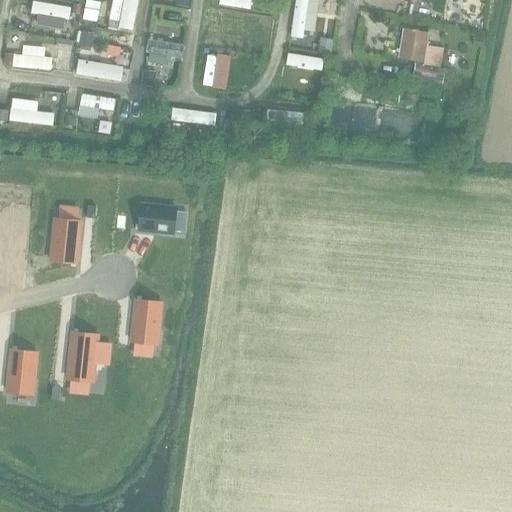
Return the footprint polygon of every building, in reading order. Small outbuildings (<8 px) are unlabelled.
[(50,0),(50,4),(88,11),(90,0),(50,0)] [(239,2),(237,30),(250,31),(252,3),(239,2)] [(108,30),(145,35),(146,21),(110,17),(108,30)] [(404,27),(399,57),(415,60),(412,76),(443,82),(445,69),(440,68),(443,51),(425,48),(428,31),(404,27)] [(461,58),(466,39),(448,34),(444,53),(461,58)] [(41,37),(40,45),(32,45),(31,59),(67,61),(68,38),(41,37)] [(99,55),(99,71),(140,73),(141,57),(99,55)] [(160,111),(127,106),(124,122),(158,127),(160,111)] [(417,112),(383,107),(380,127),(415,132),(417,112)] [(302,116),(272,111),(268,135),(299,140),(302,116)] [(141,205),(139,230),(173,234),(174,230),(176,213),(176,209),(141,205)] [(87,218),(95,219),(96,207),(88,206),(87,218)] [(126,217),(118,216),(116,228),(124,229),(126,217)] [(55,219),(51,261),(77,264),(81,222),(77,221),(59,220),(55,219)] [(136,300),(132,342),(136,343),(153,344),(157,345),(162,303),(136,300)] [(72,333),(68,380),(72,380),(89,382),(93,382),(95,363),(108,365),(110,345),(97,343),(98,335),(72,333)] [(11,350),(7,392),(33,395),(37,353),(11,350)] [(59,400),(60,388),(53,387),(51,399),(59,400)]
